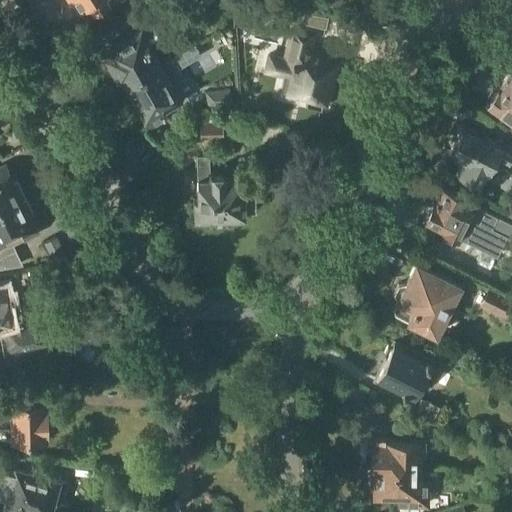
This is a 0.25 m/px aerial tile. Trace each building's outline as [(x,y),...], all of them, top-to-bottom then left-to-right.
[(75,0),(82,9),(90,4),(95,13),(111,3),(109,0),(75,0)] [(131,32),(102,49),(118,77),(122,74),(126,81),(159,62),(147,42),(150,40),(160,34),(152,22),(143,27),(142,24),(130,31),(131,32)] [(270,53),(265,70),(289,75),(286,88),(308,93),(308,97),(306,104),(321,108),(324,98),(324,97),(326,98),(337,53),(310,47),(314,32),(291,26),(284,56),(270,53)] [(159,62),(126,81),(137,102),(136,102),(135,104),(134,106),(134,109),(135,112),(136,114),(138,116),(140,116),(142,116),(144,116),(145,115),(146,115),(148,119),(164,110),(164,109),(181,99),(171,83),(185,75),(179,65),(200,53),(194,42),(159,62)] [(511,69),(498,87),(493,87),(487,96),(487,101),(485,103),(511,122),(511,69)] [(208,105),(232,102),(230,87),(206,90),(208,105)] [(222,121),(200,122),(201,139),(223,138),(222,121)] [(457,135),(449,152),(462,159),(456,170),(481,182),(484,177),(485,178),(486,174),(486,173),(487,171),(499,177),(505,164),(495,159),(496,155),(507,160),(511,150),(511,145),(503,141),(464,122),(460,124),(456,131),(457,135)] [(194,200),(195,218),(198,217),(200,221),(209,220),(211,217),(228,216),(230,220),(239,219),(241,216),(245,216),(245,210),(256,210),(254,177),(243,178),(243,176),(224,177),(224,171),(213,172),(213,171),(210,172),(209,154),(197,154),(198,178),(197,178),(198,199),(194,200)] [(0,208),(25,195),(17,179),(13,181),(5,165),(0,167),(0,208)] [(450,241),(457,239),(459,236),(497,255),(506,237),(501,235),(508,220),(465,199),(467,196),(441,183),(433,201),(427,202),(423,210),(426,215),(424,218),(441,226),(439,230),(442,237),(450,241)] [(0,267),(20,264),(13,250),(16,249),(11,237),(22,232),(24,236),(37,229),(29,213),(33,211),(25,195),(0,208),(0,267)] [(397,299),(393,307),(395,312),(437,333),(462,283),(416,260),(406,280),(398,282),(393,291),(397,299)] [(0,325),(4,325),(8,324),(13,324),(15,324),(16,323),(16,320),(12,301),(9,302),(5,284),(0,285),(0,325)] [(511,295),(489,284),(479,304),(511,320),(511,295)] [(384,351),(386,357),(376,377),(416,397),(425,378),(432,382),(440,366),(433,362),(434,360),(395,340),(393,343),(387,344),(384,351)] [(413,411),(432,421),(440,405),(421,396),(413,411)] [(47,439),(47,427),(54,427),(53,411),(46,411),(46,400),(5,401),(5,410),(0,410),(0,425),(9,425),(10,440),(47,439)] [(366,461),(371,463),(371,465),(417,466),(417,465),(421,465),(422,453),(425,453),(425,438),(371,437),(371,448),(366,451),(366,461)] [(25,511),(30,511),(31,508),(47,511),(51,511),(56,497),(63,498),(67,482),(58,479),(58,478),(13,466),(3,464),(0,463),(0,495),(4,497),(2,505),(25,511)] [(417,466),(371,465),(371,484),(376,484),(376,491),(398,492),(398,502),(430,503),(430,494),(430,478),(421,478),(421,465),(417,465),(417,466)] [(465,511),(463,503),(449,507),(434,511),(465,511)]
